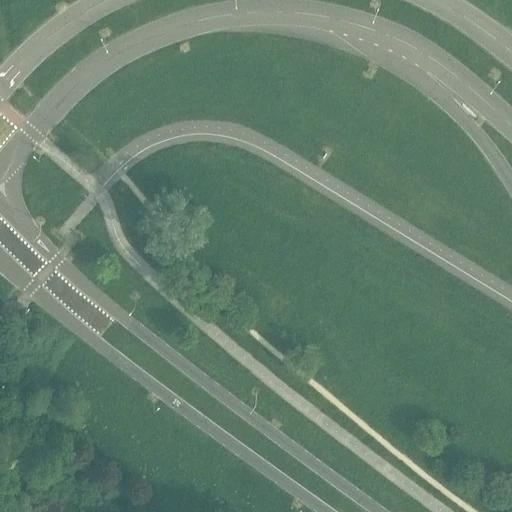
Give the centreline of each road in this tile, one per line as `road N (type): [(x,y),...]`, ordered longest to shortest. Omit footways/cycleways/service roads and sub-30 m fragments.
road 1 (secondary): [(19,143),(109,60),(167,32),(235,14),(293,13),(376,32),(416,50),(511,127)]
road 2 (secondary): [(389,511),(168,353),(55,262),(13,216)]
road 3 (secondary): [(0,260),(145,380),(333,511)]
road 4 (secondary): [(106,0),(56,30),(0,85)]
